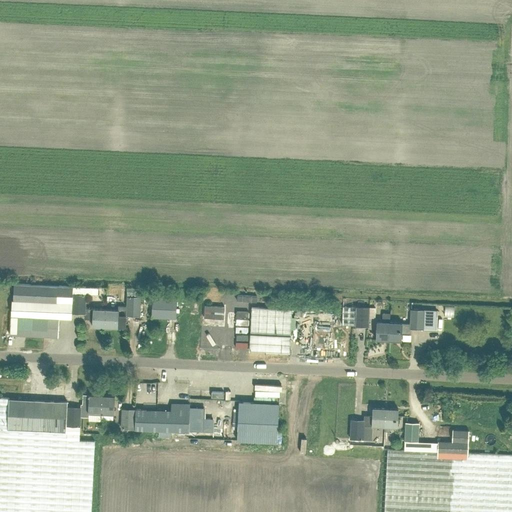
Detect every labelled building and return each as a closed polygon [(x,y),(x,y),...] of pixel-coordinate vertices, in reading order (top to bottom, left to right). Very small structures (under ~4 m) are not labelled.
[(112,227),(150,228),(150,218),(113,217),(112,227)] [(10,334),(58,337),(59,318),(71,318),(72,312),(85,313),(85,317),(93,318),(93,326),(105,326),(106,308),(94,308),(86,307),(86,294),(86,286),(59,285),(59,286),(31,284),(14,283),(13,300),(12,300),(12,315),(11,315),(10,334)] [(127,296),(141,296),(141,295),(152,295),(153,289),(128,287),(127,290),(127,296)] [(106,308),(105,326),(123,327),(126,325),(126,314),(140,315),(141,296),(127,296),(127,305),(118,305),(118,309),(106,308)] [(177,298),(177,297),(152,296),(151,316),(176,317),(177,298)] [(342,324),(356,325),(356,306),(343,306),(342,324)] [(370,307),(369,307),(356,306),(356,325),(369,326),(370,307)] [(291,335),(291,329),(295,329),(295,317),(291,317),(292,309),(251,307),(250,339),(250,350),(290,352),(291,335)] [(390,322),(389,339),(402,340),(402,332),(411,332),(411,328),(437,329),(438,310),(411,309),(411,323),(403,323),(403,322),(390,322)] [(389,339),(390,322),(390,313),(383,312),(383,321),(377,321),(377,339),(389,339)] [(101,413),(102,395),(88,394),(87,408),(67,407),(66,425),(79,426),(80,426),(81,416),(90,416),(90,412),(101,413)] [(102,395),(101,413),(114,413),(115,396),(102,395)] [(8,429),(10,397),(0,397),(0,511),(91,511),(95,439),(79,439),(79,432),(8,429)] [(66,425),(67,407),(68,400),(10,397),(8,429),(79,432),(79,426),(66,425)] [(237,440),(278,442),(279,402),(238,401),(237,432),(237,440)] [(122,409),(121,429),(189,431),(189,407),(189,404),(171,403),(171,410),(122,409)] [(204,408),(189,407),(189,431),(213,432),(213,418),(204,418),(204,408)] [(364,425),(372,425),(385,426),(386,408),(373,408),(373,415),(364,415),(364,420),(350,419),(349,438),(363,439),(364,425)] [(386,408),(385,426),(385,431),(390,432),(390,426),(398,426),(398,409),(386,408)] [(405,422),(404,441),(418,442),(419,423),(405,422)] [(437,451),(437,457),(467,458),(468,452),(468,429),(453,429),(453,441),(438,440),(438,442),(437,451)] [(404,441),(404,449),(418,450),(418,442),(404,441)] [(385,494),(384,511),(511,511),(511,454),(468,452),(467,458),(437,457),(437,451),(418,450),(404,449),(403,449),(387,448),(387,450),(385,494)]
